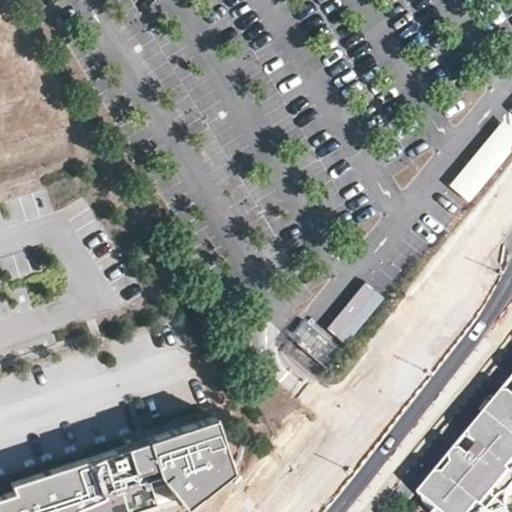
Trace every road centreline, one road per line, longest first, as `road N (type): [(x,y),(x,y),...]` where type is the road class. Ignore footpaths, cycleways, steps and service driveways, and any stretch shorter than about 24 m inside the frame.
road 1 (secondary): [(511,225),(373,404),(268,511)]
road 2 (secondary): [(511,289),(327,511)]
road 3 (residential): [(383,511),(511,355)]
